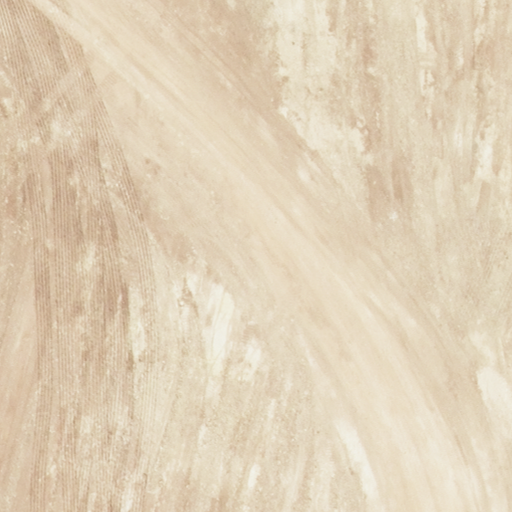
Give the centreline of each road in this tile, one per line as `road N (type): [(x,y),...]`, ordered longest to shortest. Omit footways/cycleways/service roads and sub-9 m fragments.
road 1 (residential): [(0,32),(315,75)]
road 2 (residential): [(263,280),(117,237),(0,224)]
road 3 (residential): [(263,280),(205,511)]
road 4 (residential): [(315,75),(263,280)]
